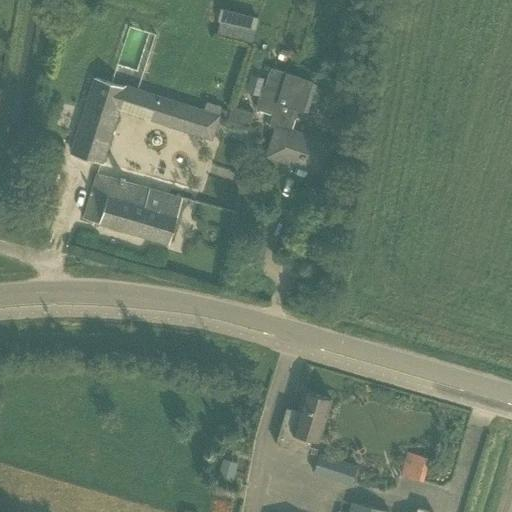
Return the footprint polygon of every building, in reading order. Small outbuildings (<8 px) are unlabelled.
[(222,7),(217,34),(253,40),(258,14),(222,7)] [(276,128),(267,155),(323,173),(332,144),(291,131),(297,111),(302,112),(312,81),(270,68),(264,86),(263,85),(256,109),(272,114),(269,126),(276,128)] [(252,72),(246,89),(260,94),(266,77),(252,72)] [(351,84),(365,88),(368,78),(355,73),(351,84)] [(119,106),(172,123),(179,104),(97,77),(72,153),(101,162),(119,106)] [(212,136),(218,117),(226,120),(228,111),(220,109),(221,106),(206,101),(203,111),(179,104),(172,123),(171,128),(211,140),(212,136)] [(231,107),(227,121),(250,128),(254,114),(231,107)] [(84,218),(168,244),(182,199),(170,196),(169,198),(150,192),(150,190),(98,175),(84,218)] [(318,441),(331,399),(304,391),(298,411),(286,408),(275,444),(307,454),(312,439),(318,441)] [(357,466),(319,453),(313,472),(351,484),(357,466)] [(422,482),(429,459),(408,453),(401,476),(422,482)] [(236,471),(220,467),(217,478),(232,483),(236,471)] [(384,511),(352,502),(349,511),(384,511)]
